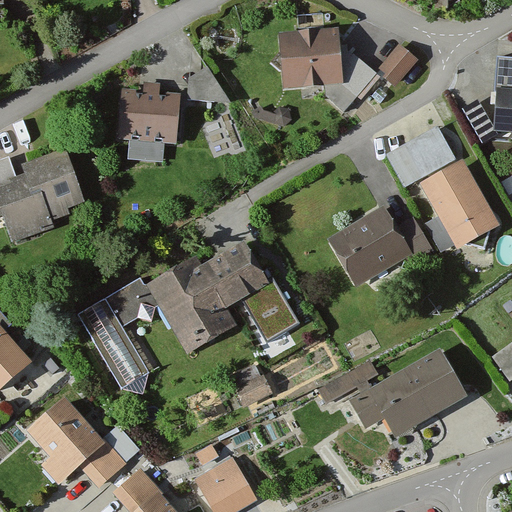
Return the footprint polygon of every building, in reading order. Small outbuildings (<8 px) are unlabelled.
[(324,91),(324,101),(344,116),(356,101),(343,90),(340,34),(278,37),(281,93),(324,91)] [(416,69),(397,51),(375,74),(394,92),(416,69)] [(493,138),(511,139),(511,64),(495,63),(492,98),(496,99),(493,138)] [(206,72),(188,84),(187,103),(228,105),(206,72)] [(179,148),(181,99),(166,99),(166,92),(143,91),(143,95),(120,95),(118,141),(139,141),(138,155),(157,156),(157,147),(179,148)] [(452,165),(434,133),(402,151),(419,183),(452,165)] [(82,207),(65,154),(19,169),(23,180),(0,187),(0,222),(1,222),(9,249),(55,234),(52,224),(68,219),(66,213),(82,207)] [(499,231),(464,167),(421,191),(456,255),(499,231)] [(430,258),(411,224),(395,233),(383,212),(326,245),(354,293),(403,265),(407,271),(430,258)] [(269,290),(244,247),(203,270),(197,259),(144,290),(140,282),(76,319),(120,395),(147,379),(120,333),(136,324),(150,327),(153,314),(157,312),(185,359),(236,330),(227,314),(269,290)] [(0,396),(31,369),(3,338),(11,330),(0,318),(0,396)] [(506,375),(511,372),(511,340),(493,349),(506,375)] [(468,405),(440,356),(348,408),(364,436),(384,425),(396,446),(468,405)] [(380,382),(373,369),(319,398),(326,411),(380,382)] [(269,400),(251,370),(228,384),(247,414),(269,400)] [(124,471),(64,405),(27,438),(49,463),(41,471),(59,491),(79,473),(98,495),(124,471)] [(244,511),(253,506),(229,466),(194,488),(208,511),(244,511)] [(166,506),(139,475),(111,499),(122,511),(168,511),(165,507),(166,506)]
